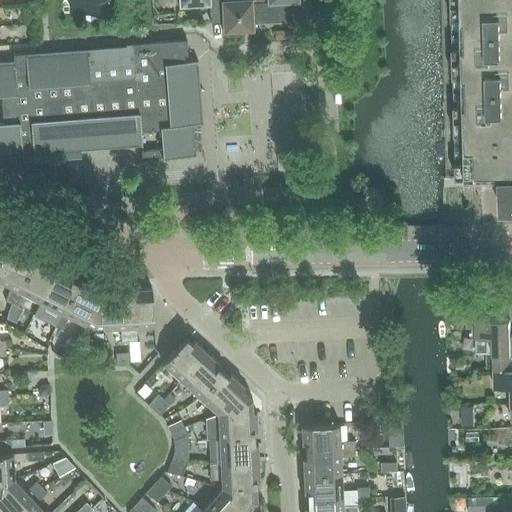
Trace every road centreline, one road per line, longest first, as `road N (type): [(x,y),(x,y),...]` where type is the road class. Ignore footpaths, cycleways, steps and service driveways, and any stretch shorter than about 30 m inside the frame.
road 1 (residential): [(333,0),(324,37),(329,173),(322,194),(190,201),(164,228),(162,253)]
road 2 (tertiary): [(511,246),(162,253)]
road 3 (residential): [(162,253),(188,308),(276,395),(289,511)]
road 4 (tertiary): [(0,192),(162,253)]
